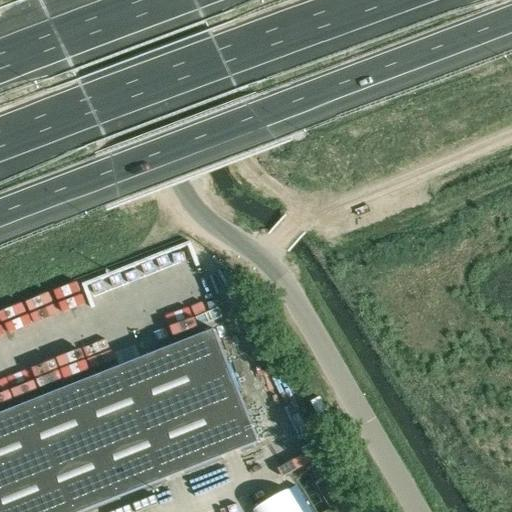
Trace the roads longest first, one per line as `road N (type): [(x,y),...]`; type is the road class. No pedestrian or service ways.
road 1 (unclassified): [(419,511),(288,285),(191,200),(92,0)]
road 2 (motorway): [(0,214),(511,19)]
road 3 (motorway): [(0,140),(377,0)]
road 4 (track): [(156,0),(225,142),(266,182)]
road 5 (motorway): [(166,0),(0,61)]
